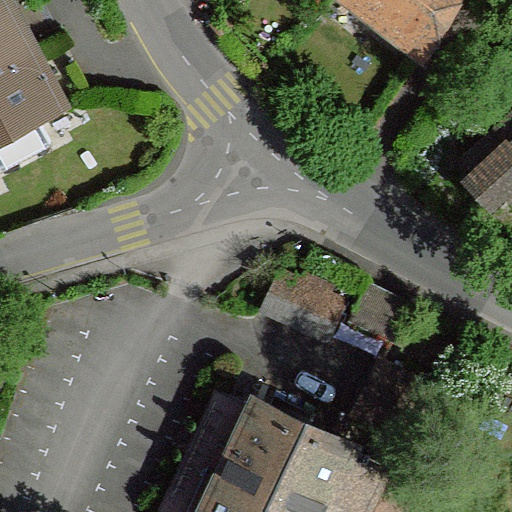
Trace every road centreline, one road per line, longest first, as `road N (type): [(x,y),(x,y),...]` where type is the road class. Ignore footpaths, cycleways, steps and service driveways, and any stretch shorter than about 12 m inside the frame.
road 1 (residential): [(269,173),(0,266)]
road 2 (residential): [(511,302),(269,173)]
road 3 (residential): [(269,173),(183,55),(155,0)]
road 4 (unknown): [(511,105),(387,235)]
